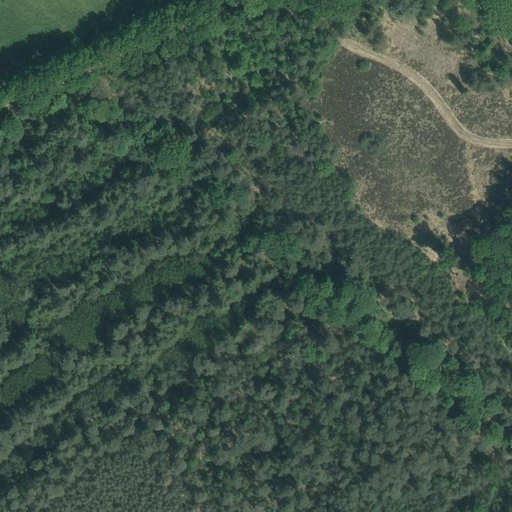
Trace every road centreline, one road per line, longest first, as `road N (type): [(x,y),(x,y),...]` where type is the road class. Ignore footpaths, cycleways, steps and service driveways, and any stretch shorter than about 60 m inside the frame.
road 1 (track): [(262,0),(0,119)]
road 2 (track): [(511,137),(463,133),(425,87),(291,0)]
